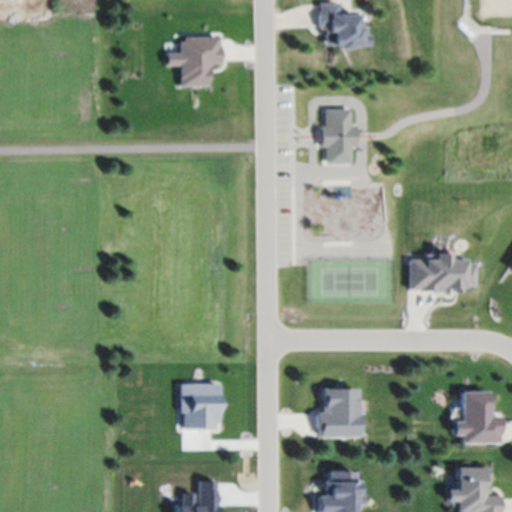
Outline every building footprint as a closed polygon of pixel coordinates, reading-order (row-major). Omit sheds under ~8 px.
[(336,4),(316,4),(316,32),(322,32),(322,47),(368,47),(368,36),(356,36),(356,15),(336,15),(336,4)] [(217,38),(177,38),(177,54),(164,54),(164,67),(177,66),(178,87),(207,87),(207,64),(218,64),(217,38)] [(349,108),(349,124),(353,124),(354,146),(349,146),(350,161),(325,162),(325,146),(320,146),(319,124),(323,124),(322,108),(349,108)] [(473,287),(473,262),(446,262),(447,254),(431,254),(431,260),(405,260),(405,292),(457,292),(457,287),(473,287)] [(215,384),(177,385),(178,430),(216,429),(215,384)] [(316,438),(356,438),(356,389),(319,389),(320,413),(316,413),(316,438)] [(488,392),(461,392),(460,422),(453,422),(453,436),(461,436),(461,444),(499,444),(500,417),(488,417),(488,392)] [(487,468),(456,468),(456,490),(447,490),(447,503),(456,503),(456,511),(497,511),(498,497),(487,496),(487,468)] [(353,511),(353,505),(361,505),(362,494),(355,494),(355,472),(327,471),(327,481),(323,481),(323,498),(317,497),(316,511),(353,511)] [(173,511),(215,511),(216,481),(195,481),(195,494),(180,494),(180,505),(173,505),(173,511)]
